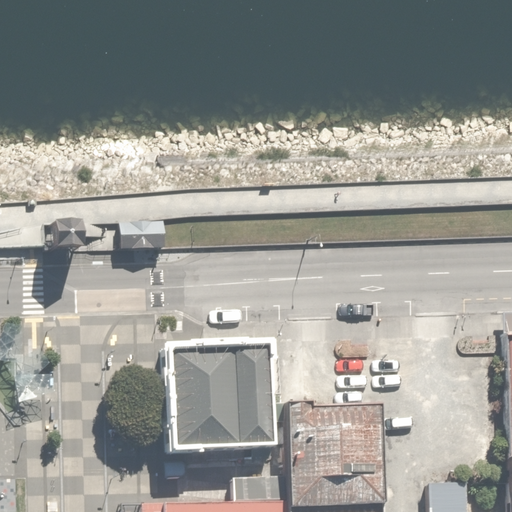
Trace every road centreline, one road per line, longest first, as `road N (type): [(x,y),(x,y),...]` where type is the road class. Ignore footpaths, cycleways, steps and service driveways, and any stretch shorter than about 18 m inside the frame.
road 1 (tertiary): [(511,272),(87,289)]
road 2 (residential): [(87,289),(93,511)]
